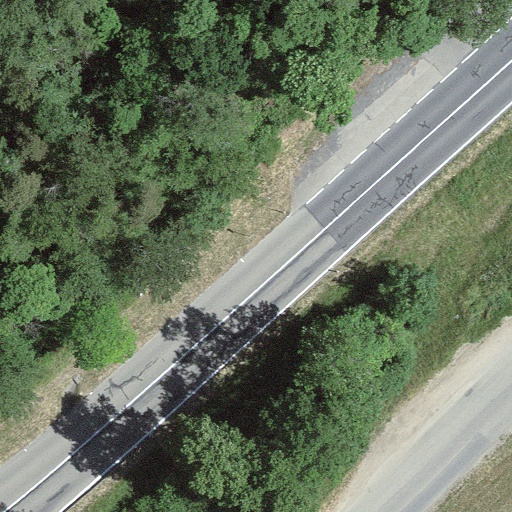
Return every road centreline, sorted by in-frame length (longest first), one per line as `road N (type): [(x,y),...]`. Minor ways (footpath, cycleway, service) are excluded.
road 1 (secondary): [(511,61),(4,511)]
road 2 (tertiary): [(389,511),(511,387)]
